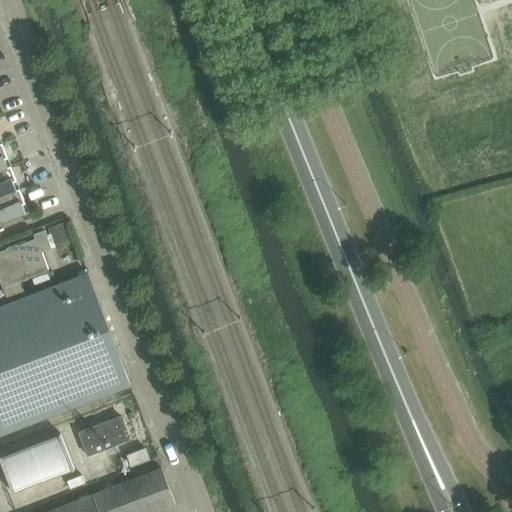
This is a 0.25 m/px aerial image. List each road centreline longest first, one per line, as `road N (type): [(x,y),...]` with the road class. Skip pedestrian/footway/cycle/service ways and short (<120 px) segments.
road 1 (residential): [(200,511),(7,0)]
road 2 (secondary): [(242,0),(411,414)]
